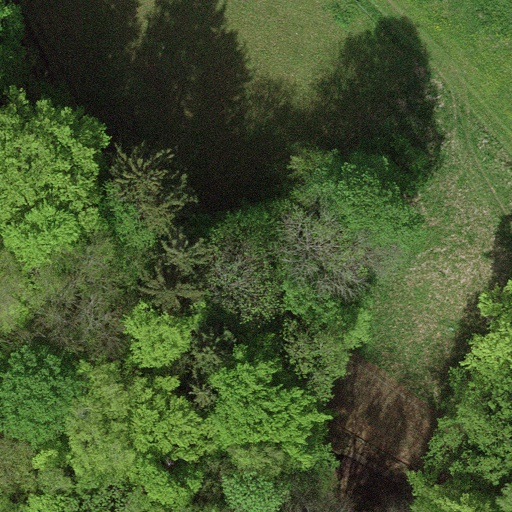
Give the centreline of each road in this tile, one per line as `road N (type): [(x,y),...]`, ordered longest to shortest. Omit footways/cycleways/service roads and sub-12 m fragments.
road 1 (track): [(83,0),(106,185),(180,413),(149,511)]
road 2 (track): [(273,0),(451,157),(511,241)]
